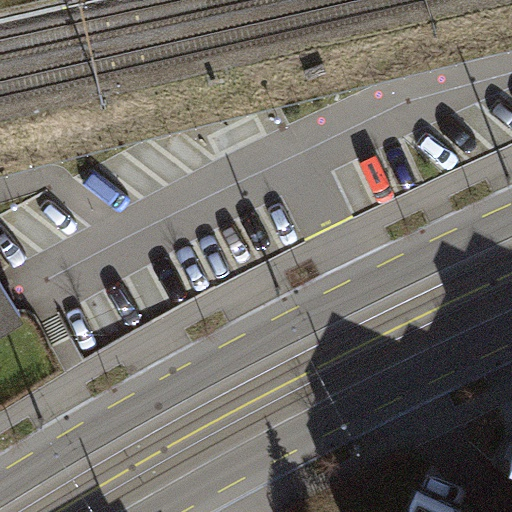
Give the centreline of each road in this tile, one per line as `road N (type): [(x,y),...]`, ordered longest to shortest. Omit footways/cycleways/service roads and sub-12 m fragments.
road 1 (tertiary): [(511,219),(126,412),(0,490)]
road 2 (tertiary): [(162,511),(511,333)]
